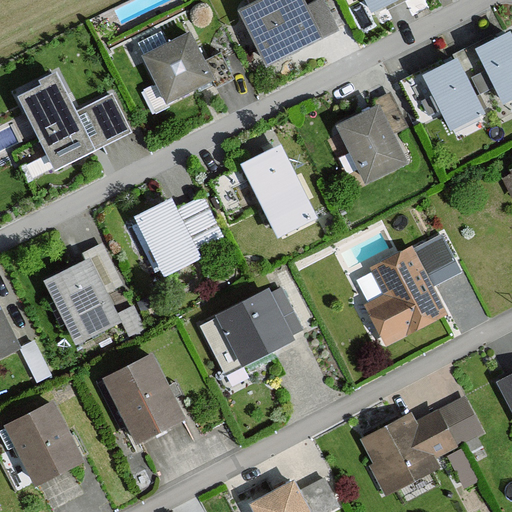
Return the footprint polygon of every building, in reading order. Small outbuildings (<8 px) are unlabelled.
[(319,0),(306,7),(301,0),(272,0),(240,17),(268,70),(338,34),(320,0),(319,0)] [(407,3),(405,0),(364,0),(375,19),(407,3)] [(216,80),(190,34),(143,60),(169,106),(216,80)] [(511,102),(511,37),(477,55),(504,107),(511,102)] [(484,118),(457,64),(423,81),(450,135),(484,118)] [(130,136),(111,95),(77,111),(59,73),(41,81),(43,86),(19,97),(46,154),(23,165),(31,182),(130,136)] [(370,104),(374,111),(337,129),(366,187),(410,166),(395,135),(405,130),(388,95),(370,104)] [(321,219),(283,144),(241,166),(278,240),(321,219)] [(511,176),(501,182),(511,203),(511,176)] [(176,208),(171,198),(134,217),(165,279),(203,260),(199,252),(223,240),(200,196),(176,208)] [(459,277),(440,238),(371,272),(384,298),(366,307),(386,348),(448,318),(434,289),(459,277)] [(81,255),(85,262),(47,282),(79,344),(122,322),(107,294),(122,286),(101,245),(81,255)] [(297,340),(271,288),(199,324),(225,376),(297,340)] [(0,359),(19,350),(0,312),(0,359)] [(189,418),(154,354),(103,382),(138,446),(189,418)] [(511,379),(497,388),(511,417),(511,379)] [(482,434),(464,399),(417,423),(411,413),(359,440),(373,466),(369,468),(384,498),(440,469),(435,459),(482,434)] [(88,460),(55,400),(5,427),(37,487),(88,460)] [(447,454),(470,501),(469,502),(473,511),(482,511),(481,510),(492,505),(465,446),(447,454)] [(300,492),(295,482),(250,505),(253,511),(336,511),(340,510),(325,480),(300,492)]
